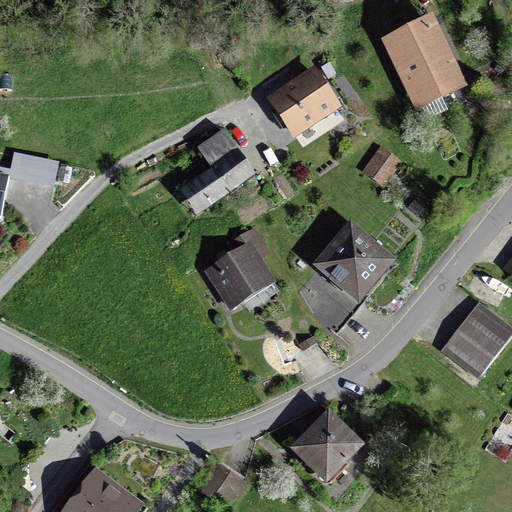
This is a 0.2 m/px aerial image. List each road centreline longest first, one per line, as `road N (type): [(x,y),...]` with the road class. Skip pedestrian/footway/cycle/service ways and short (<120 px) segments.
road 1 (residential): [(109,402),(160,436),(253,429),(395,339),(502,219)]
road 2 (residential): [(41,511),(109,402)]
road 3 (residential): [(0,337),(109,402)]
